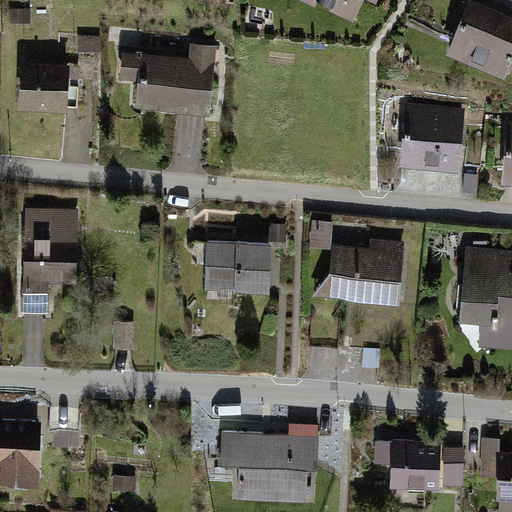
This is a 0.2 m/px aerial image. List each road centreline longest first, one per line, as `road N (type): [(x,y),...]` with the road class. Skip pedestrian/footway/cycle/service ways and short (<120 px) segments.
road 1 (residential): [(511,213),(0,166)]
road 2 (residential): [(0,378),(511,411)]
